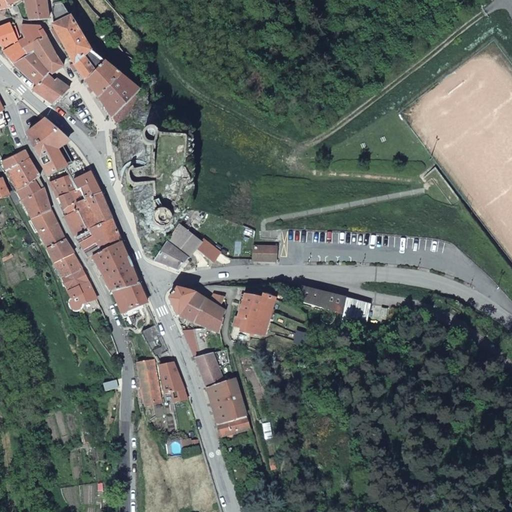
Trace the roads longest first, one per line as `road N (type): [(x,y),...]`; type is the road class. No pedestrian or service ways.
road 1 (residential): [(0,89),(116,329),(128,371),(125,511)]
road 2 (track): [(0,172),(68,316),(127,386)]
road 3 (track): [(299,152),(185,91),(115,0)]
road 4 (secondary): [(150,283),(233,511)]
road 5 (unclassified): [(511,366),(460,324),(431,309),(357,293),(334,272)]
road 6 (secondary): [(334,272),(433,285),(511,326)]
road 7 (secondary): [(150,283),(225,270),(334,272)]
road 8 (track): [(277,511),(228,345)]
road 9 (residential): [(96,159),(102,125),(44,26),(24,22)]
road 10 (secondary): [(96,159),(150,283)]
road 11 (secondary): [(0,66),(75,130),(96,159)]
